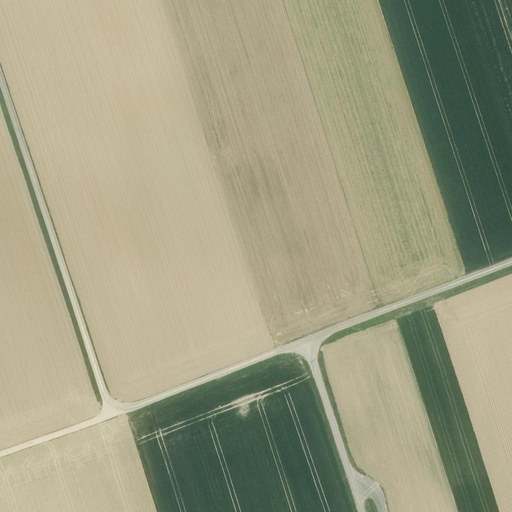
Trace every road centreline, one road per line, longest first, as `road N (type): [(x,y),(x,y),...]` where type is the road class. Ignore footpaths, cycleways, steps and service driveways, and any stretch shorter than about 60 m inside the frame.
road 1 (track): [(109,416),(0,81)]
road 2 (track): [(303,342),(0,454)]
road 3 (track): [(303,342),(511,262)]
road 4 (track): [(361,511),(303,342)]
